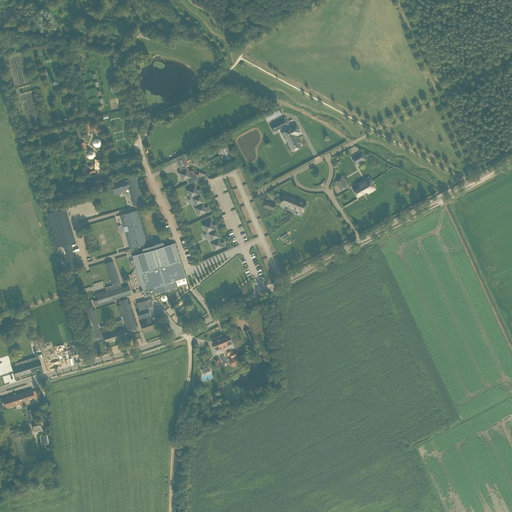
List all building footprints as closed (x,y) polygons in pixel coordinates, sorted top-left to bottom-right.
[(266,121),(281,115),(279,111),(264,116),(266,121)] [(279,122),(282,128),(289,124),(286,119),(279,122)] [(285,139),(292,152),(301,147),(295,135),(300,133),(296,126),(281,134),(284,139),(285,139)] [(97,137),(92,145),(97,149),(102,141),(97,137)] [(206,179),(207,176),(205,176),(205,175),(204,174),(203,177),(193,174),(192,172),(190,171),(188,172),(187,169),(186,169),(185,166),(188,165),(183,155),(175,159),(181,172),(178,173),(182,181),(186,179),(188,184),(196,180),(202,182),(203,178),(206,179)] [(355,165),(360,162),(356,156),(352,159),(355,165)] [(143,203),(136,180),(135,177),(111,184),(114,194),(128,190),(133,206),(143,203)] [(371,184),(373,183),(371,179),(371,180),(369,177),(365,179),(367,182),(353,190),(358,198),(367,193),(368,194),(374,190),(371,184)] [(195,186),(186,190),(188,193),(189,193),(191,197),(190,198),(192,198),(196,207),(194,207),(196,211),(197,210),(199,215),(198,216),(210,210),(208,207),(205,208),(203,204),(203,203),(199,194),(202,193),(200,189),(197,191),(195,186)] [(287,210),(297,214),(299,211),(303,213),(307,204),(284,195),(281,204),(288,207),(287,210)] [(266,201),(263,207),(274,211),(276,205),(266,201)] [(64,246),(71,272),(77,270),(70,244),(75,243),(65,209),(48,214),(57,248),(64,246)] [(147,244),(137,211),(120,216),(130,249),(139,247),(140,249),(145,247),(144,245),(147,244)] [(210,221),(202,225),(203,228),(205,228),(207,233),(206,233),(206,234),(208,233),(212,242),(210,243),(211,246),(213,245),(215,250),(214,251),(226,246),(224,242),(221,243),(218,239),(219,238),(215,229),(218,228),(216,224),(213,226),(210,221)] [(184,273),(175,243),(164,247),(163,243),(142,249),(143,253),(132,256),(144,296),(148,295),(149,296),(166,290),(166,292),(167,292),(170,292),(170,290),(170,289),(177,287),(175,281),(185,278),(184,273)] [(131,295),(129,286),(122,288),(120,282),(113,285),(115,290),(106,293),(106,291),(96,295),(97,300),(94,302),(95,306),(131,295)] [(127,337),(125,331),(127,330),(128,333),(137,331),(130,309),(132,308),(130,304),(128,304),(127,299),(118,302),(119,305),(117,306),(120,314),(122,313),(126,327),(124,328),(123,325),(102,331),(102,332),(100,332),(95,318),(97,318),(95,310),(93,311),(92,307),(83,309),(85,315),(83,315),(85,320),(86,320),(93,341),(102,339),(101,336),(103,335),(106,343),(127,337)] [(143,301),(142,302),(144,309),(146,309),(151,307),(152,307),(150,299),(149,300),(143,301)] [(137,312),(139,319),(150,316),(148,309),(137,312)] [(147,322),(141,324),(143,332),(153,328),(150,321),(149,318),(146,319),(147,322)] [(254,341),(249,329),(244,331),(249,343),(254,341)] [(212,343),(214,347),(217,354),(222,352),(221,351),(233,346),(231,340),(229,336),(212,343)] [(19,367),(13,369),(14,372),(15,377),(42,369),(38,357),(18,363),(19,367)] [(48,361),(49,367),(59,364),(57,358),(48,361)] [(222,367),(219,358),(214,360),(218,369),(222,367)] [(230,367),(236,364),(232,358),(226,362),(230,367)] [(3,400),(5,404),(6,408),(19,404),(20,407),(29,404),(35,402),(35,399),(34,399),(38,398),(37,391),(33,392),(32,390),(3,400)] [(40,436),(41,445),(48,444),(47,435),(40,436)]
